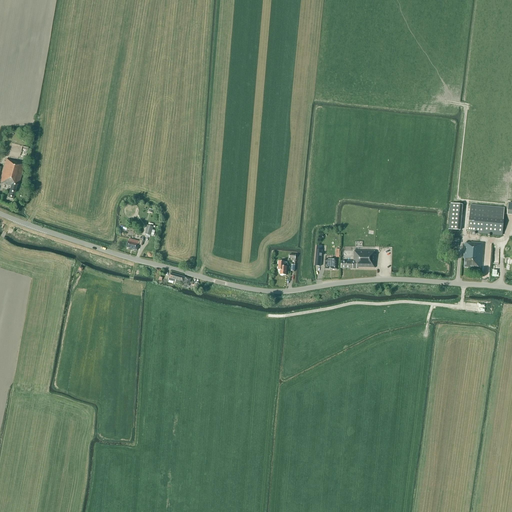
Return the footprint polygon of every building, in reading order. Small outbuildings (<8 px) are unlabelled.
[(17,185),(18,186),(24,164),(6,159),(0,180),(0,183),(4,184),(4,185),(11,187),(8,198),(13,200),(17,185)] [(451,204),(449,230),(460,231),(462,205),(451,204)] [(504,208),(470,205),(468,232),(502,235),(503,220),(504,208)] [(153,236),(155,231),(152,230),(153,227),(147,226),(145,234),(151,236),(153,236)] [(128,242),(126,248),(137,250),(138,245),(142,246),(144,239),(140,238),(139,242),(129,239),(128,242)] [(481,269),(483,244),(470,242),(470,243),(465,243),(463,259),(465,259),(464,268),(481,269)] [(357,269),(357,268),(375,268),(375,255),(374,255),(375,252),(354,251),(354,261),(354,262),(341,262),(341,268),(357,269)] [(325,269),(336,269),(336,260),(326,260),(325,269)] [(278,262),(278,270),(280,270),(280,275),(286,276),(287,267),(287,263),(284,263),(284,262),(278,262)] [(173,282),(173,284),(175,285),(175,284),(177,275),(170,273),(168,280),(173,282)] [(184,277),(177,275),(175,284),(182,286),(182,285),(189,286),(191,279),(184,277)]
